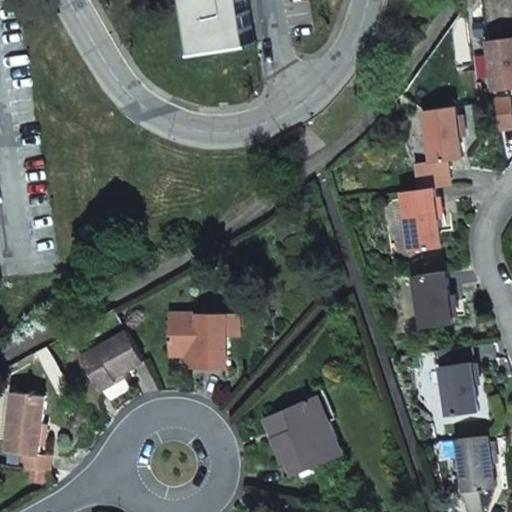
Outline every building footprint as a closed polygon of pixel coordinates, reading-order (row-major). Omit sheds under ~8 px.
[(190,0),(199,52),(215,49),(216,54),(227,52),(226,47),(256,42),(249,0),(190,0)] [(494,30),(485,31),(491,81),(511,78),(511,28),(502,29),(501,27),(493,28),(494,30)] [(492,92),(496,121),(510,119),(507,90),(492,92)] [(453,97),(421,101),(427,153),(411,155),(414,182),(428,180),(446,178),(443,151),(459,149),(453,97)] [(414,182),(396,184),(404,243),(436,238),(428,180),(414,182)] [(443,264),(410,269),(418,321),(450,317),(443,264)] [(199,368),(229,368),(228,312),(172,313),(172,356),(188,356),(199,356),(199,368)] [(146,361),(129,330),(82,356),(102,391),(118,381),(116,378),(146,361)] [(467,341),(433,346),(443,411),(475,407),(467,341)] [(199,356),(188,356),(188,368),(199,368),(199,356)] [(22,468),(50,471),(52,455),(40,454),(47,395),(38,394),(38,391),(30,390),(29,393),(15,392),(9,451),(23,453),(22,468)] [(294,475),(344,454),(318,395),(269,416),(276,435),(273,437),(284,464),(289,462),(294,475)] [(486,433),(452,438),(463,511),(479,511),(476,491),(483,490),(483,487),(493,485),(486,433)]
